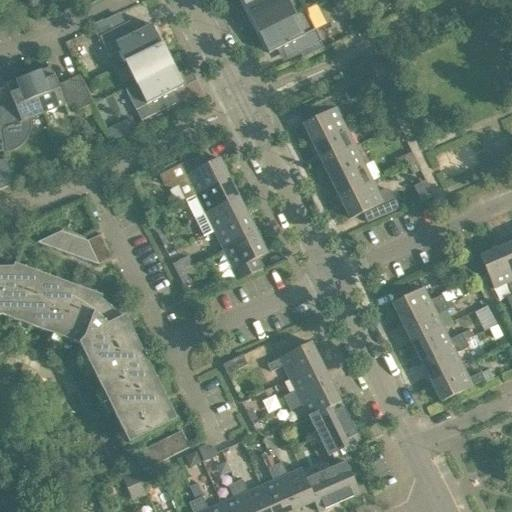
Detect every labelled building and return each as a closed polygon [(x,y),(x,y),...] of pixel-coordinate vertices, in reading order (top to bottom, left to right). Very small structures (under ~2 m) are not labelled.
[(239,0),(244,10),(246,9),(247,12),(271,1),(272,0),(239,0)] [(299,0),(272,0),(247,12),(258,33),(304,10),(299,0)] [(304,10),(258,33),(259,36),(257,37),(264,51),(266,50),(268,54),(281,48),(286,59),(320,42),(310,22),(304,10)] [(124,24),(108,32),(103,21),(93,26),(109,57),(120,52),(125,63),(161,46),(160,43),(162,42),(155,28),(153,29),(151,25),(129,35),(124,24)] [(359,21),(348,27),(352,35),(363,29),(359,21)] [(161,46),(125,63),(136,84),(171,66),(161,46)] [(171,66),(136,84),(125,89),(141,121),(175,104),(169,93),(182,87),(180,83),(181,82),(175,68),(173,69),(171,66)] [(70,86),(59,90),(50,68),(40,72),(39,70),(27,75),(43,114),(64,105),(68,115),(82,109),(93,104),(81,80),(70,86)] [(6,85),(13,103),(0,107),(0,121),(4,140),(3,140),(6,152),(7,156),(12,155),(16,153),(21,151),(25,147),(28,143),(30,138),(31,134),(31,129),(31,125),(29,119),(43,114),(27,75),(15,79),(16,81),(6,85)] [(305,110),(311,121),(302,125),(312,145),(345,128),(330,97),(305,110)] [(390,129),(397,125),(393,117),(386,120),(390,129)] [(130,118),(121,122),(126,134),(135,129),(130,118)] [(397,125),(390,129),(395,139),(402,135),(397,125)] [(355,147),(345,128),(312,145),(321,163),(355,147)] [(355,147),(321,163),(330,181),(364,165),(355,147)] [(219,159),(210,163),(205,153),(158,176),(164,187),(172,189),(177,187),(185,201),(229,179),(219,159)] [(408,166),(415,162),(411,153),(403,156),(408,166)] [(420,171),(415,162),(408,166),(413,175),(420,171)] [(364,165),(330,181),(339,200),(373,183),(364,165)] [(0,174),(0,187),(11,183),(9,175),(0,174)] [(238,197),(229,179),(185,201),(194,219),(238,197)] [(377,191),(373,183),(339,200),(349,220),(362,214),(366,223),(398,207),(390,190),(387,188),(383,188),(380,189),(377,191)] [(247,216),(238,197),(194,219),(203,237),(213,232),(247,216)] [(247,216),(213,232),(223,250),(256,234),(247,216)] [(158,237),(166,233),(162,224),(154,228),(158,237)] [(60,231),(36,243),(98,265),(87,241),(60,231)] [(166,233),(158,237),(163,246),(170,242),(166,233)] [(266,254),(256,234),(223,250),(233,270),(266,254)] [(101,235),(87,241),(91,249),(105,243),(101,235)] [(511,242),(500,248),(511,276),(511,242)] [(511,276),(500,248),(479,257),(493,289),(507,283),(511,295),(511,276)] [(184,270),(179,261),(172,264),(176,273),(184,270)] [(0,316),(79,345),(128,444),(176,421),(124,316),(121,318),(100,300),(102,297),(14,264),(12,268),(0,268),(0,316)] [(196,275),(192,266),(184,270),(188,279),(196,275)] [(188,279),(184,270),(176,273),(181,282),(188,279)] [(452,290),(455,296),(465,292),(462,285),(452,290)] [(442,296),(429,302),(423,288),(391,304),(401,323),(445,302),(442,296)] [(445,302),(401,323),(411,344),(442,328),(436,316),(449,310),(445,302)] [(489,305),(478,311),(487,328),(498,322),(489,305)] [(449,340),(442,328),(411,344),(421,363),(465,341),(461,334),(449,340)] [(468,340),(465,341),(421,363),(430,382),(462,367),(456,354),(471,347),(468,340)] [(279,359),(267,366),(270,373),(283,367),(289,379),(320,363),(310,343),(279,359)] [(227,376),(247,366),(242,355),(222,365),(227,376)] [(295,391),(282,397),(275,401),(278,408),(286,404),(330,382),(320,363),(289,379),(295,391)] [(468,379),(462,367),(430,382),(440,403),(472,387),(471,386),(484,380),(485,383),(493,379),(488,370),(481,374),(480,373),(468,379)] [(330,382),(286,404),(289,411),(302,405),(308,417),(339,401),(330,382)] [(348,420),(339,401),(308,417),(317,436),(348,420)] [(252,409),(246,412),(251,422),(257,419),(252,409)] [(359,441),(348,420),(317,436),(328,457),(359,441)] [(181,431),(134,455),(143,472),(189,448),(181,431)] [(198,449),(204,462),(217,455),(216,453),(214,448),(208,450),(206,445),(198,449)] [(345,462),(325,471),(339,503),(359,494),(345,462)] [(315,502),(305,480),(301,470),(287,476),(281,463),(273,466),(293,511),(313,502),(315,502)] [(291,511),(293,511),(273,466),(267,469),(273,482),(259,488),(269,511),(291,511)] [(318,511),(339,503),(325,471),(305,480),(315,502),(313,502),(317,511),(318,511)] [(132,501),(145,496),(135,472),(122,477),(132,501)] [(269,511),(259,488),(247,493),(242,480),(234,483),(246,511),(269,511)] [(246,511),(234,483),(228,486),(233,499),(220,505),(222,511),(246,511)] [(222,511),(220,505),(208,510),(202,497),(195,501),(199,511),(222,511)] [(191,511),(199,511),(195,501),(188,503),(191,511)]
